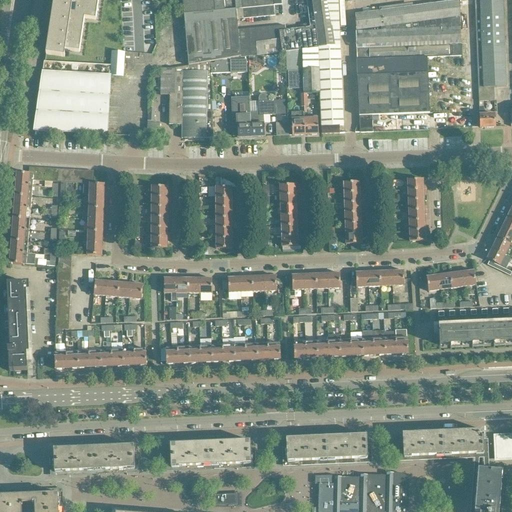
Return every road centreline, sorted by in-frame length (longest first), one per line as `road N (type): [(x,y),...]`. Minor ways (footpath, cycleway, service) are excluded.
road 1 (secondary): [(0,432),(511,407)]
road 2 (secondary): [(511,378),(0,402)]
road 3 (residential): [(117,161),(116,255),(126,263),(174,264)]
road 4 (residential): [(432,254),(476,250),(511,177)]
